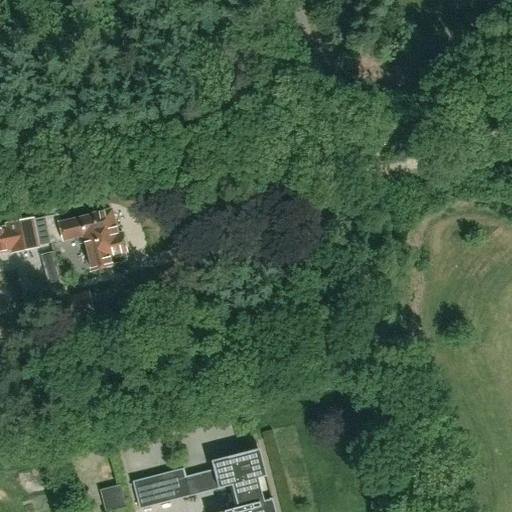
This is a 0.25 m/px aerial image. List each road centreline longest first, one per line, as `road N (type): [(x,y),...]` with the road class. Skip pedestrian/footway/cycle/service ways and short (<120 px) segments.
road 1 (unclassified): [(0,458),(384,344)]
road 2 (unclassified): [(384,344),(290,0)]
road 3 (track): [(332,153),(511,96)]
road 4 (unclassified): [(428,511),(384,344)]
